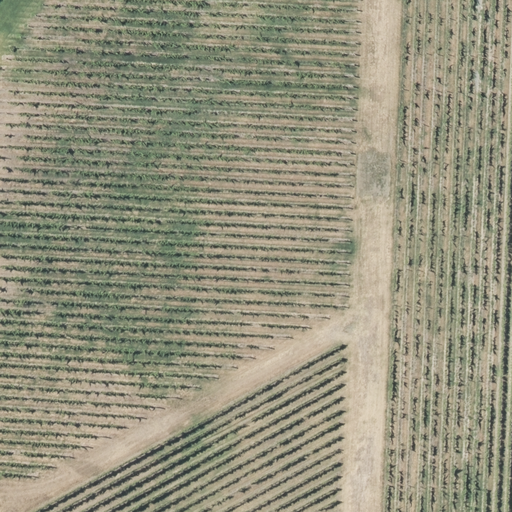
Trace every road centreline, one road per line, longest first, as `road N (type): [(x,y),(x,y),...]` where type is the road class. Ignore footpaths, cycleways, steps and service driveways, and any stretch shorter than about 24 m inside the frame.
road 1 (track): [(370,511),(391,0)]
road 2 (track): [(378,326),(293,351),(145,436),(52,477),(0,486)]
